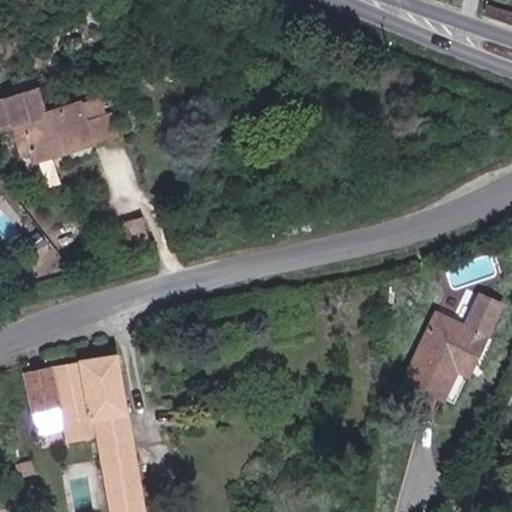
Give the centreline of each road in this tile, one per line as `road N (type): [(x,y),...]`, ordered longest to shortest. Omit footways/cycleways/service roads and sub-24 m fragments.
road 1 (tertiary): [(0,350),(119,302),(430,228),(511,194)]
road 2 (secondary): [(354,0),(511,66)]
road 3 (secondary): [(511,38),(397,0)]
